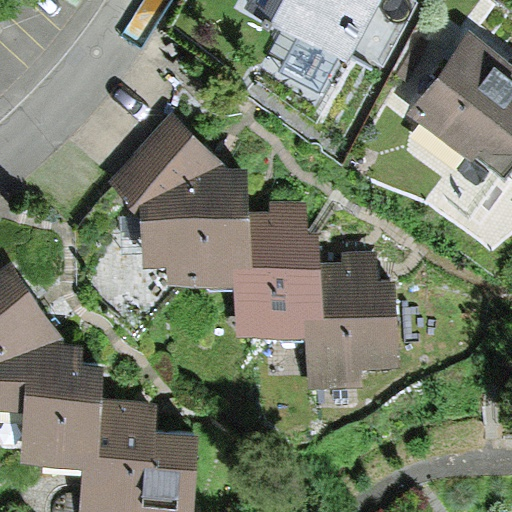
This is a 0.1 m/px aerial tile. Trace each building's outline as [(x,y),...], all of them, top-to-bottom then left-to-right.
[(377,0),(246,0),(245,3),(350,55),(377,0)] [(511,60),(471,31),(411,113),(474,159),(479,152),(504,170),(511,159),(511,60)] [(127,195),(213,156),(159,108),(101,173),(127,195)] [(231,269),(228,199),(228,155),(213,156),(127,195),(132,255),(158,252),(159,274),(217,269),(231,269)] [(228,199),(231,269),(217,269),(219,333),(290,330),(304,329),(301,259),(298,197),(228,199)] [(378,255),(301,259),(304,329),(290,330),(292,383),(383,379),(378,255)] [(0,268),(0,342),(60,327),(9,262),(0,268)] [(73,328),(60,327),(0,342),(0,396),(18,398),(15,449),(65,452),(91,454),(96,389),(98,355),(98,347),(72,345),(73,328)] [(153,393),(96,389),(91,454),(65,452),(61,511),(161,511),(162,499),(191,501),(196,420),(151,417),(153,393)]
